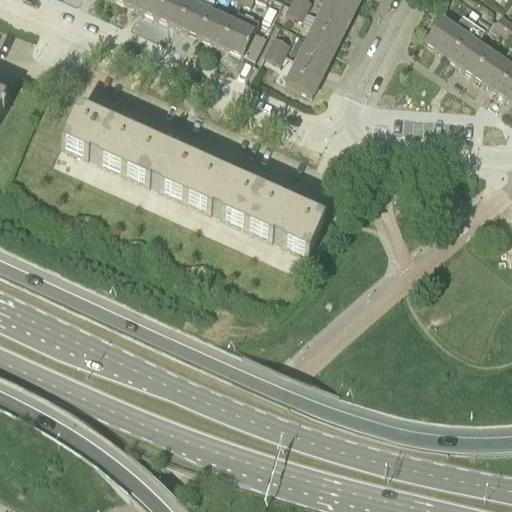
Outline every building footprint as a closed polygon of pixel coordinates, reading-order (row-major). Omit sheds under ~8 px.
[(113,0),(112,5),(133,15),(139,0),(113,0)] [(139,0),(133,15),(155,24),(165,0),(139,0)] [(165,0),(155,24),(177,34),(189,7),(172,0),(165,0)] [(231,0),(230,5),(239,9),(243,0),(231,0)] [(243,0),(239,9),(250,13),(255,0),(243,0)] [(293,0),(289,10),(306,18),(311,8),(294,0),(293,0)] [(328,0),(328,2),(355,16),(362,0),(328,0)] [(317,24),(344,37),(355,16),(328,2),(317,24)] [(177,34),(199,44),(210,17),(189,7),(177,34)] [(302,28),(306,18),(289,10),(285,20),(302,28)] [(257,32),(260,24),(241,16),(237,24),(257,32)] [(199,44),(220,54),(232,27),(210,17),(199,44)] [(505,35),(510,28),(501,21),(496,29),(505,35)] [(424,49),(448,66),(473,30),(462,23),(455,33),(442,24),(424,49)] [(306,45),(333,59),(344,37),(317,24),(306,45)] [(232,27),(220,54),(242,63),(254,36),(232,27)] [(505,35),(496,29),(490,37),(499,43),(505,35)] [(472,82),(490,57),(477,48),(484,38),(473,30),(448,66),(472,82)] [(511,44),(511,40),(505,35),(499,43),(509,49),(511,44)] [(284,61),(288,52),(273,44),(268,54),(284,61)] [(286,63),(322,81),(333,59),(306,45),(296,66),(286,62),(286,63)] [(264,63),(279,71),(284,61),(268,54),(264,63)] [(472,82),(497,99),(511,76),(511,57),(509,56),(503,66),(490,57),(472,82)] [(322,81),(286,63),(275,84),(312,103),(322,81)] [(511,76),(497,99),(511,109),(511,76)] [(96,168),(122,180),(138,145),(76,117),(60,152),(87,165),(88,163),(97,167),(96,168)] [(158,196),(184,208),(200,173),(138,145),(122,180),(149,192),(150,191),(154,192),(158,195),(158,196)] [(219,224),(245,236),(261,201),(200,173),(184,208),(210,220),(211,218),(220,222),(219,224)] [(272,246),(277,248),(281,250),(280,252),(307,264),(323,229),(261,201),(245,236),(271,248),(272,246)]
